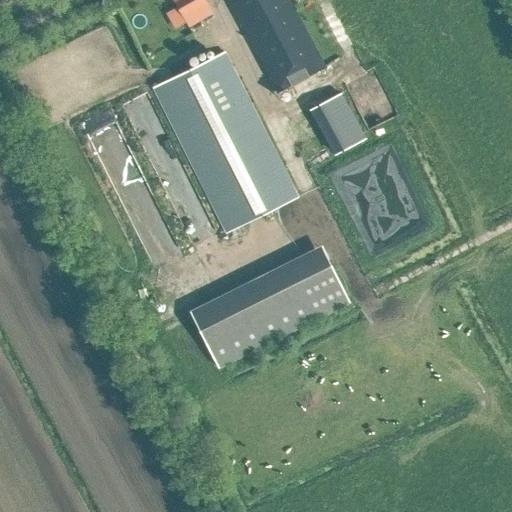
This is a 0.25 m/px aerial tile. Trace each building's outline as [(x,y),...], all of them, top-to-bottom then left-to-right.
[(205,0),(172,0),(188,27),(213,13),(205,0)] [(227,0),(278,93),(326,66),(289,0),(227,0)] [(229,233),(299,197),(225,53),(155,89),(229,233)] [(331,155),(363,137),(339,92),(306,110),(331,155)] [(336,171),(368,235),(392,223),(398,234),(424,221),(408,192),(402,195),(379,149),(336,171)] [(220,361),(357,306),(332,245),(195,299),(220,361)]
